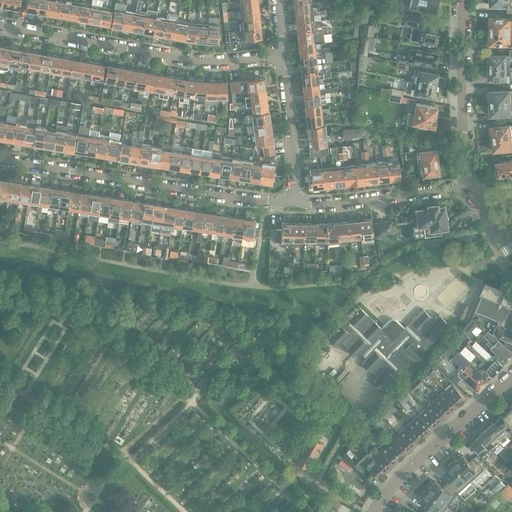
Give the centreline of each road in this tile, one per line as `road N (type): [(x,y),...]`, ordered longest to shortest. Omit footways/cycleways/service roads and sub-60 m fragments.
road 1 (residential): [(0,160),(293,202)]
road 2 (residential): [(0,26),(196,60),(278,57)]
road 3 (residential): [(374,511),(396,481),(511,375)]
road 4 (residential): [(470,187),(462,0)]
road 5 (residential): [(293,202),(470,187)]
road 6 (residential): [(278,57),(293,202)]
